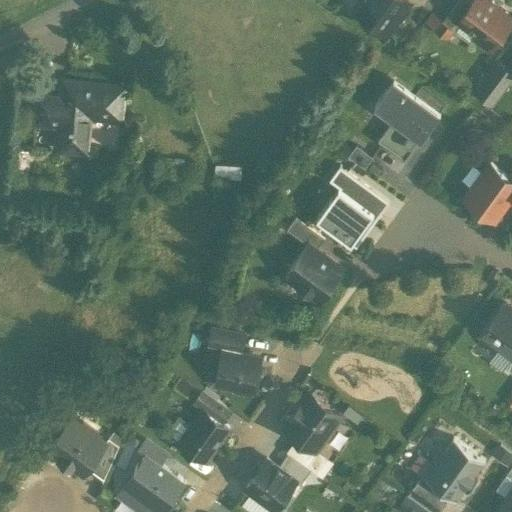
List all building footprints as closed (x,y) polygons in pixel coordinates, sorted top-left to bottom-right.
[(359,0),(354,7),(387,31),(409,0),(359,0)] [(456,0),(442,19),(453,27),(459,19),(458,18),(471,0),(456,0)] [(511,16),(511,14),(492,0),(471,0),(458,18),(459,19),(477,33),(491,43),(491,44),(511,16)] [(442,19),(433,12),(427,20),(447,35),(453,27),(442,19)] [(491,43),(477,33),(474,37),(488,47),(491,43)] [(496,58),(475,87),(489,98),(511,70),(496,58)] [(122,83),(64,77),(62,101),(57,100),(56,108),(61,109),(57,145),(86,148),(90,112),(121,115),(122,100),(121,100),(122,83)] [(421,137),(441,111),(394,77),(374,103),(393,117),(420,137),(421,137)] [(52,94),(38,92),(35,119),(50,120),(52,94)] [(420,137),(393,117),(378,138),(404,158),(420,137)] [(356,143),(348,154),(365,166),(373,155),(356,143)] [(185,159),(161,156),(159,180),(182,182),(185,159)] [(215,160),(215,174),(242,174),(243,160),(215,160)] [(490,160),(465,194),(495,216),(511,192),(511,170),(510,174),(490,160)] [(359,248),(392,199),(342,165),(332,179),(338,184),(315,217),(359,248)] [(325,235),(296,214),(287,227),(308,242),(316,248),(325,235)] [(316,248),(308,242),(286,272),(320,297),(342,267),(316,248)] [(511,305),(505,301),(503,301),(481,331),(482,331),(481,342),(499,344),(511,353),(511,305)] [(236,347),(241,348),(244,333),(213,326),(210,342),(224,345),(236,347)] [(254,389),(261,357),(235,351),(236,347),(224,345),(217,381),(233,385),(236,389),(247,391),(251,388),(254,389)] [(188,389),(194,378),(181,370),(175,382),(188,389)] [(232,407),(203,386),(194,399),(204,406),(223,420),(232,407)] [(341,413),(311,391),(285,425),(315,447),(315,448),(323,437),(326,439),(336,425),(333,424),(341,413)] [(223,420),(204,406),(180,438),(206,457),(229,425),(223,420)] [(81,423),(73,417),(73,416),(71,415),(49,447),(83,472),(88,466),(106,440),(104,439),(96,433),(98,430),(83,419),(81,423)] [(451,494),(456,498),(466,485),(469,487),(479,473),(476,471),(486,458),(454,435),(444,449),(441,447),(432,459),(435,461),(425,475),(451,494)] [(88,466),(104,477),(119,443),(108,436),(106,440),(88,466)] [(315,448),(315,447),(303,462),(311,468),(316,472),(327,456),(315,448)] [(303,462),(288,451),(279,464),(296,477),(295,478),(300,482),(311,468),(303,462)] [(279,464),(267,456),(245,485),(276,507),(282,507),(288,498),(287,492),(286,491),(295,478),(296,477),(279,464)] [(145,457),(120,491),(147,511),(157,511),(179,483),(145,457)] [(438,511),(451,494),(425,475),(422,473),(408,492),(435,511),(438,511)] [(435,511),(408,492),(398,507),(405,511),(435,511)] [(511,511),(511,493),(498,511),(511,511)]
